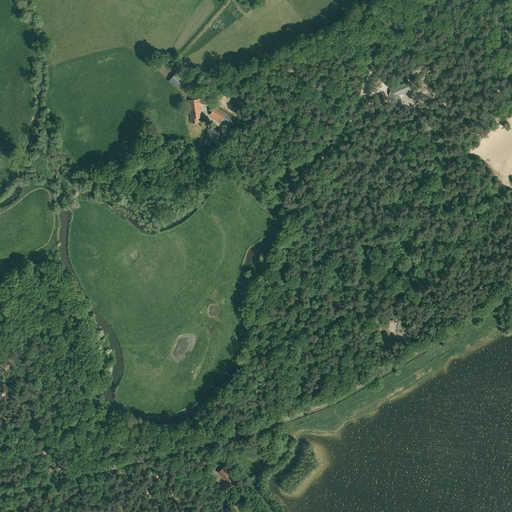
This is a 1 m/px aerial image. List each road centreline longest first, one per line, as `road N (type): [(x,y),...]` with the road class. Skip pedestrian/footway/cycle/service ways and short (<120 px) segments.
road 1 (unclassified): [(0,495),(325,403),(474,315),(511,281)]
road 2 (track): [(418,0),(297,190),(296,312),(280,344),(287,417)]
